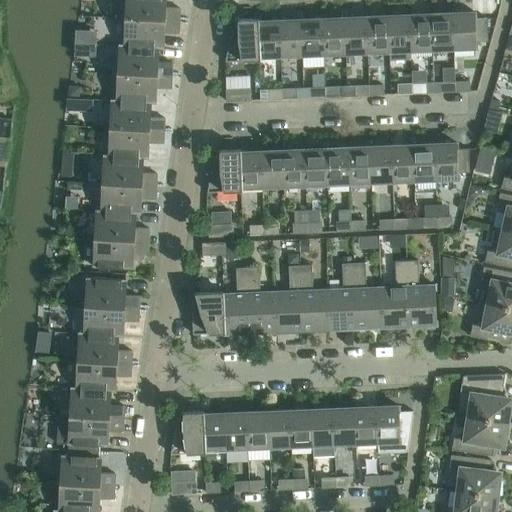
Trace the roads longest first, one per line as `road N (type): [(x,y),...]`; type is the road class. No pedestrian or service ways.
road 1 (residential): [(138,508),(409,496),(427,365)]
road 2 (residential): [(186,111),(475,102),(503,0)]
road 3 (residential): [(156,375),(427,365)]
road 4 (residential): [(156,375),(186,111)]
road 5 (residential): [(138,508),(156,375)]
